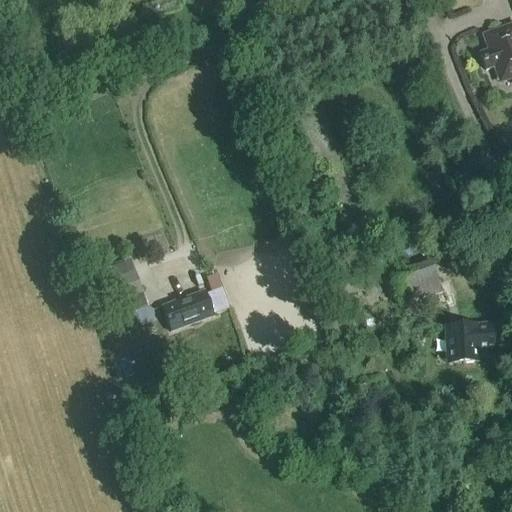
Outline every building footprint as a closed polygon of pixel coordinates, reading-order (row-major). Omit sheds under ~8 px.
[(498,85),(511,80),(511,26),(483,36),(488,51),(480,54),(486,71),(492,68),(498,85)] [(131,263),(94,275),(109,321),(146,309),(131,263)] [(442,294),(430,263),(391,277),(403,309),(442,294)] [(223,287),(219,273),(208,276),(212,290),(223,287)] [(203,293),(161,309),(169,333),(212,317),(203,293)] [(491,353),(490,328),(446,331),(448,359),(461,358),(462,364),(476,363),(475,354),(491,353)]
